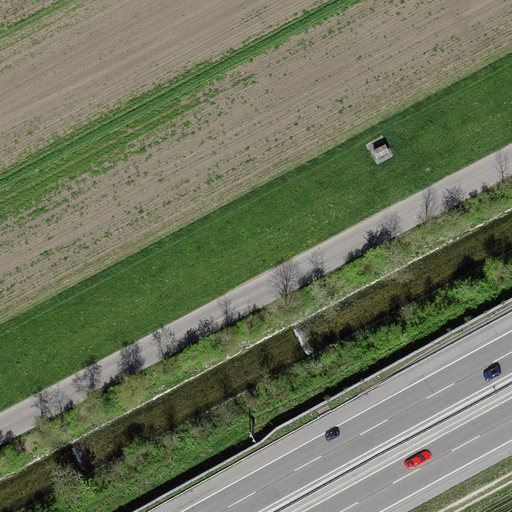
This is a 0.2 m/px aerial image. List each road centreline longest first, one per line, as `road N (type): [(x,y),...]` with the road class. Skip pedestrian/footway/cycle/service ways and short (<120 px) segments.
road 1 (unclassified): [(0,430),(511,159)]
road 2 (motorway): [(511,351),(219,511)]
road 3 (motorway): [(340,511),(511,417)]
